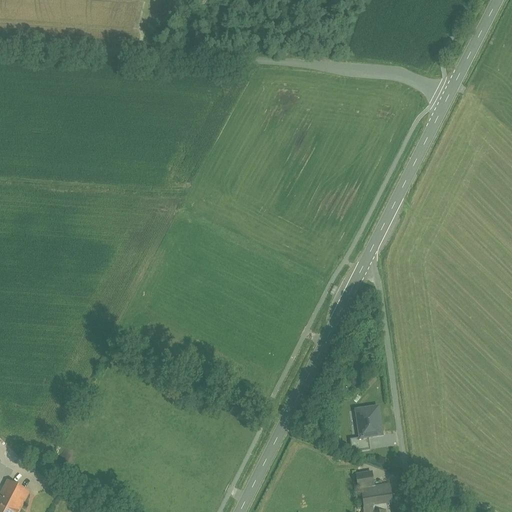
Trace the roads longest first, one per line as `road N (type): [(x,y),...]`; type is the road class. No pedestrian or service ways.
road 1 (unclassified): [(449,96),(370,70),(0,44)]
road 2 (tertiary): [(365,261),(237,511)]
road 3 (unclassified): [(365,261),(379,279),(412,511)]
road 4 (tertiary): [(449,96),(365,261)]
